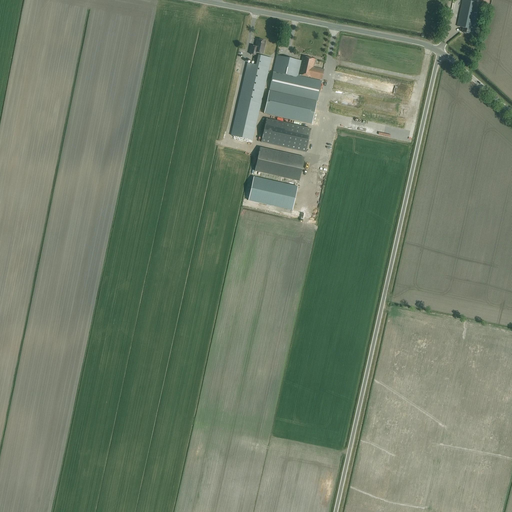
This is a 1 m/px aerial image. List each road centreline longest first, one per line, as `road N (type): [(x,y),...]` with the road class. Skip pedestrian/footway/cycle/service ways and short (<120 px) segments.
road 1 (unclassified): [(334,511),(439,50)]
road 2 (unclassified): [(439,50),(197,0)]
